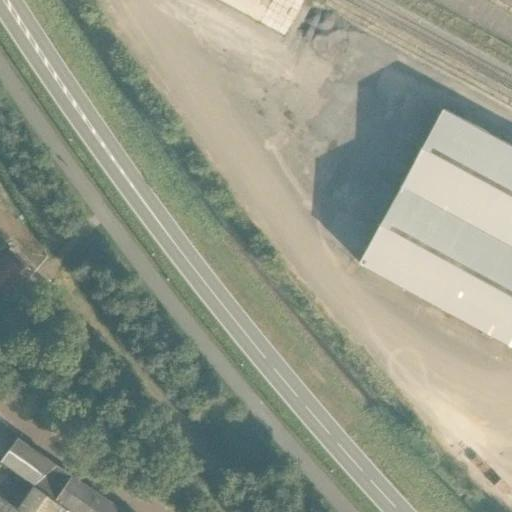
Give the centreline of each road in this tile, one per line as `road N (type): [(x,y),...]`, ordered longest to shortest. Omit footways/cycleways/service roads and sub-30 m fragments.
road 1 (secondary): [(395,511),(135,193)]
road 2 (secondary): [(4,0),(135,193)]
road 3 (residential): [(144,511),(0,412)]
